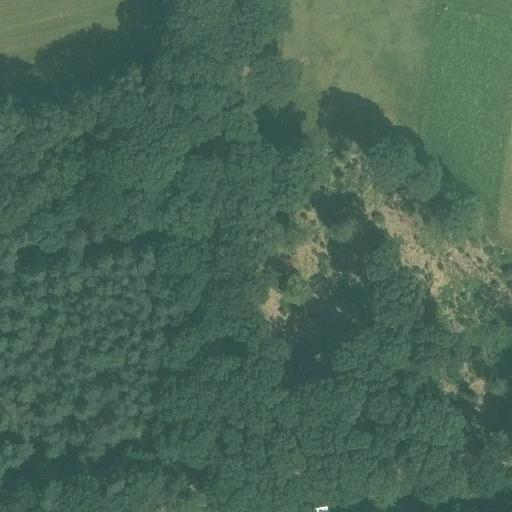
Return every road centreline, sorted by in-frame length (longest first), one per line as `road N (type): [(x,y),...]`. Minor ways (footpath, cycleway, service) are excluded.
road 1 (unclassified): [(211,511),(224,0)]
road 2 (primary): [(369,511),(511,493)]
